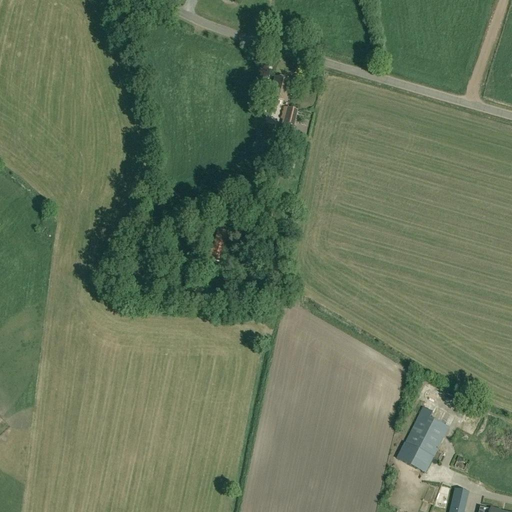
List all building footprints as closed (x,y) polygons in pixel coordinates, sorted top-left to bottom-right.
[(286,102),(291,81),(275,78),(270,98),(272,99),(273,100),(277,101),(278,100),(286,102)] [(291,134),(297,111),(284,108),(281,120),(283,120),(281,126),(280,126),(279,131),(291,134)] [(274,218),(277,201),(270,200),(267,217),(274,218)] [(219,262),(223,249),(228,233),(217,230),(213,246),(213,250),(211,249),(208,259),(219,262)] [(207,274),(209,265),(198,263),(196,271),(207,274)] [(427,403),(403,450),(398,460),(426,474),(431,464),(455,416),(427,403)] [(466,422),(460,436),(470,440),(476,426),(466,422)] [(491,443),(477,476),(488,481),(502,448),(491,443)]
